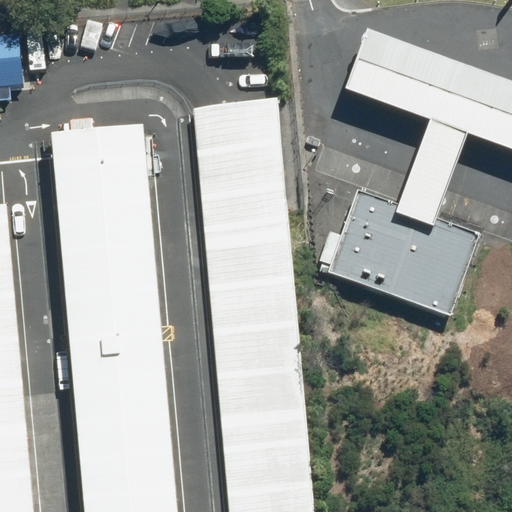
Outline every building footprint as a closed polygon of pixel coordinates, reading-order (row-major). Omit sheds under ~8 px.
[(396,218),(355,203),(322,290),(439,333),(469,254),(425,238),(461,142),(511,160),(511,89),(363,34),(339,98),(428,131),(396,218)] [(19,42),(0,43),(0,107),(10,107),(9,92),(21,91),(19,42)] [(311,511),(276,110),(193,117),(227,511),(311,511)] [(172,511),(140,125),(44,134),(76,511),(172,511)] [(32,511),(6,211),(0,211),(0,511),(32,511)]
